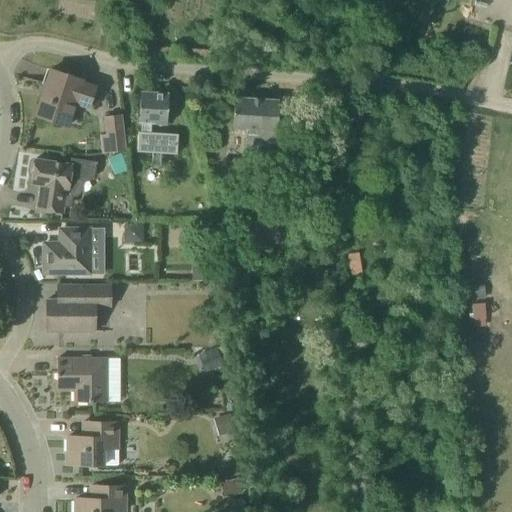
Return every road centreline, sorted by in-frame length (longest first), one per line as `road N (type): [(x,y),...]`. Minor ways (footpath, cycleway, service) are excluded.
road 1 (residential): [(511,109),(382,84),(152,67),(36,41),(0,57)]
road 2 (residential): [(36,511),(37,481),(0,397)]
